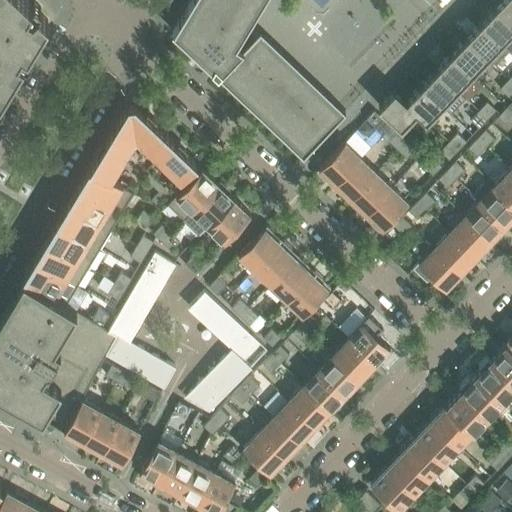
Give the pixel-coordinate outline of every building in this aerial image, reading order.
[(0,0),(0,98),(48,19),(27,0),(0,0)] [(274,42),(251,19),(262,0),(190,0),(173,30),(208,64),(232,86),(256,109),(279,131),(303,154),(345,109),(328,93),(322,87),(298,64),(274,42)] [(511,0),(499,0),(495,5),(511,21),(511,0)] [(511,32),(511,21),(495,5),(480,21),(503,43),(511,32)] [(503,43),(480,21),(465,37),(488,58),(503,43)] [(488,58),(465,37),(450,52),(473,74),(488,58)] [(473,74),(450,52),(435,68),(458,90),(473,74)] [(458,90),(435,68),(420,84),(443,105),(458,90)] [(509,96),(511,92),(511,81),(508,78),(500,87),(509,96)] [(443,105),(420,84),(406,99),(394,88),(428,121),(443,105)] [(428,121),(394,88),(378,104),(401,126),(416,111),(428,122),(428,121)] [(496,109),(487,100),(478,109),(488,118),(496,109)] [(165,131),(134,102),(128,103),(113,129),(133,141),(136,135),(149,148),(165,131)] [(511,117),(511,111),(506,106),(498,115),(507,123),(511,117)] [(375,126),(383,118),(374,109),(366,118),(375,126)] [(479,127),(488,118),(478,109),(470,118),(479,127)] [(365,120),(357,128),(365,135),(373,127),(365,120)] [(486,146),(494,136),(485,128),(477,137),(486,146)] [(111,177),(133,141),(113,129),(90,166),(133,191),(134,191),(111,177)] [(406,139),(397,130),(389,140),(398,148),(406,139)] [(197,161),(165,131),(149,148),(181,178),(197,161)] [(458,149),(466,140),(457,131),(449,141),(458,149)] [(477,155),(486,146),(477,137),(468,146),(477,155)] [(335,182),(361,155),(371,144),(366,138),(355,150),(345,140),(319,167),(335,182)] [(415,148),(406,139),(398,148),(407,157),(415,148)] [(449,158),(458,149),(449,141),(440,150),(449,158)] [(351,197),(377,170),(361,155),(335,182),(351,197)] [(434,174),(442,165),(433,156),(425,166),(434,174)] [(456,177),(465,168),(455,159),(447,168),(456,177)] [(133,191),(90,166),(79,184),(122,210),(133,191)] [(184,218),(186,216),(218,181),(202,166),(167,202),(184,218)] [(511,170),(508,167),(493,183),(511,200),(511,170)] [(447,186),(456,177),(447,168),(438,177),(447,186)] [(367,213),(392,186),(377,170),(351,197),(367,213)] [(168,191),(149,173),(145,178),(159,191),(164,196),(168,191)] [(202,232),(209,224),(234,197),(228,191),(230,188),(220,179),(218,181),(186,216),(202,232)] [(511,217),(511,200),(493,183),(478,198),(506,224),(511,217)] [(122,210),(79,184),(68,203),(111,228),(122,210)] [(383,228),(408,201),(392,186),(367,213),(383,228)] [(426,208),(435,199),(426,190),(417,199),(426,208)] [(155,205),(164,196),(159,191),(149,201),(155,205)] [(224,239),(250,212),(234,197),(209,224),(224,239)] [(506,224),(478,198),(464,214),(491,240),(506,224)] [(426,208),(417,199),(408,208),(417,217),(426,208)] [(111,228),(68,203),(57,221),(100,247),(111,228)] [(148,225),(154,215),(143,209),(137,219),(148,225)] [(491,240),(464,214),(449,230),(476,256),(491,240)] [(100,247),(57,221),(46,240),(89,265),(100,247)] [(171,231),(162,223),(153,232),(162,240),(171,231)] [(254,268),(280,241),(264,225),(238,253),(254,268)] [(476,256),(449,230),(434,245),(461,271),(476,256)] [(171,249),(180,240),(171,231),(162,240),(171,249)] [(148,250),(154,240),(154,239),(143,233),(137,243),(148,250)] [(89,265),(46,240),(35,258),(77,284),(89,265)] [(270,283),(296,256),(290,250),(292,247),(284,240),(282,242),(280,241),(254,268),(270,283)] [(141,261),(148,250),(137,243),(130,254),(141,261)] [(461,271),(434,245),(413,267),(427,280),(432,275),(445,288),(461,271)] [(129,339),(175,262),(156,249),(109,327),(117,333),(129,339)] [(194,270),(202,261),(194,253),(185,262),(194,270)] [(286,298),(312,271),(296,256),(270,283),(286,298)] [(77,284),(35,258),(24,277),(66,302),(77,284)] [(125,287),(132,276),(121,270),(114,280),(125,287)] [(302,313),(328,286),(321,280),(323,277),(315,270),(313,272),(312,271),(286,298),(302,313)] [(217,293),(226,284),(217,275),(208,284),(217,293)] [(106,353),(117,333),(109,327),(108,328),(66,302),(24,277),(0,315),(0,393),(64,429),(82,396),(106,353)] [(119,298),(125,287),(114,280),(108,291),(119,298)] [(267,348),(204,288),(188,305),(231,346),(251,365),(267,348)] [(332,307),(341,298),(332,290),(323,299),(332,307)] [(249,306),(240,297),(231,306),(240,315),(249,306)] [(249,323),(258,314),(249,306),(240,315),(249,323)] [(310,330),(319,321),(310,312),(301,321),(310,330)] [(390,345),(377,333),(382,327),(369,314),(348,336),(375,362),(390,345)] [(310,330),(301,321),(292,330),(301,339),(310,330)] [(272,345),(281,336),(272,327),(263,336),(272,345)] [(175,364),(129,339),(117,333),(106,353),(164,384),(175,364)] [(375,362),(348,336),(333,352),(360,377),(375,362)] [(511,346),(506,340),(491,356),(511,376),(511,346)] [(289,352),(280,344),(271,353),(280,361),(289,352)] [(209,409),(251,365),(231,346),(184,396),(209,409)] [(360,377),(333,352),(318,367),(345,393),(360,377)] [(272,370),(280,361),(271,353),(262,362),(272,370)] [(511,387),(511,376),(491,356),(490,357),(487,355),(479,363),(481,366),(476,372),(503,397),(511,387)] [(116,379),(123,368),(112,362),(106,373),(116,379)] [(345,393),(318,367),(303,383),(330,409),(345,393)] [(127,385),(133,374),(123,368),(116,379),(127,385)] [(503,397),(476,372),(470,377),(467,375),(459,384),(462,386),(461,387),(488,413),(503,397)] [(250,393),(259,383),(250,375),(241,384),(250,393)] [(155,400),(161,389),(150,383),(144,394),(155,400)] [(330,409),(303,383),(288,398),(315,424),(330,409)] [(242,402),(250,393),(241,384),(233,393),(242,402)] [(488,413),(461,387),(446,403),(473,429),(488,413)] [(83,439),(101,407),(82,396),(64,429),(83,439)] [(315,424),(288,398),(273,414),(300,440),(315,424)] [(184,416),(189,405),(179,399),(173,410),(184,416)] [(473,429),(446,403),(441,408),(438,406),(428,416),(431,418),(458,444),(473,429)] [(221,424),(229,415),(220,406),(212,415),(221,424)] [(103,450),(121,417),(101,407),(83,439),(103,450)] [(300,440),(273,414),(258,430),(285,456),(300,440)] [(221,424),(212,415),(210,417),(203,424),(212,433),(221,424)] [(122,461),(140,428),(121,417),(103,450),(122,461)] [(458,444),(431,418),(416,434),(443,460),(458,444)] [(285,456),(258,430),(243,446),(270,472),(285,456)] [(443,460),(416,434),(411,440),(408,437),(399,447),(401,450),(428,476),(443,460)] [(159,481),(177,448),(158,437),(140,470),(159,481)] [(511,452),(511,444),(507,440),(497,450),(507,459),(511,452)] [(233,462),(241,453),(232,444),(223,453),(233,462)] [(178,491),(196,458),(177,448),(159,481),(178,491)] [(428,476),(401,450),(387,465),(414,491),(428,476)] [(497,469),(507,459),(497,450),(488,460),(497,469)] [(197,502),(215,469),(196,458),(178,491),(197,502)] [(414,491),(387,465),(371,482),(398,508),(414,491)] [(257,485),(266,476),(257,468),(248,477),(257,485)] [(228,498),(237,481),(215,469),(197,502),(216,511),(231,511),(239,504),(228,498)] [(485,482),(475,473),(467,482),(476,491),(485,482)] [(467,500),(476,491),(467,482),(458,491),(467,500)] [(19,511),(26,499),(28,496),(8,485),(0,500),(0,511),(19,511)] [(372,511),(381,503),(366,488),(357,497),(356,498),(370,511),(372,511)] [(43,511),(45,510),(28,500),(26,499),(19,511),(43,511)] [(452,511),(453,511),(444,503),(435,511),(452,511)]
